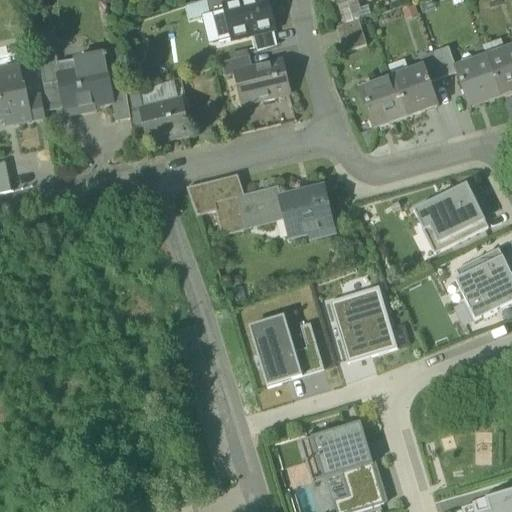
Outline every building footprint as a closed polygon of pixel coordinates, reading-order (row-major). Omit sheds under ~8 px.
[(189,21),(202,17),(210,15),(206,0),(186,7),(189,21)] [(210,17),(227,13),(225,6),(239,3),(238,0),(206,0),(210,15),(210,17)] [(233,39),(233,40),(252,36),(273,30),(265,0),(251,0),(239,3),(225,6),(227,13),(233,39)] [(340,6),(347,26),(359,22),(372,18),(368,7),(360,9),(357,0),(340,6)] [(202,17),(208,45),(233,39),(227,13),(210,17),(210,15),(202,17)] [(366,46),(359,22),(347,26),(337,29),(345,53),(366,46)] [(273,30),(252,36),(256,55),(278,48),(273,30)] [(483,47),(487,59),(505,53),(501,41),(483,47)] [(39,59),(55,56),(53,45),(37,47),(39,59)] [(449,50),(435,55),(421,60),(423,67),(429,84),(444,80),(458,75),(456,70),(449,50)] [(511,50),(505,53),(487,59),(501,98),(511,94),(511,50)] [(0,57),(0,77),(2,78),(1,73),(20,70),(17,54),(0,57)] [(63,106),(59,86),(58,77),(59,77),(57,67),(55,56),(39,59),(44,89),(48,114),(64,111),(63,106)] [(222,64),(225,79),(241,75),(241,73),(252,70),(249,57),(222,64)] [(470,109),(501,98),(487,59),(456,70),(458,75),(470,109)] [(387,67),(392,79),(409,73),(404,61),(387,67)] [(89,72),(87,62),(57,67),(59,77),(89,72)] [(241,75),(248,105),(289,96),(281,63),(252,70),(241,73),(241,75)] [(409,73),(392,79),(406,119),(437,108),(429,84),(423,67),(409,73)] [(0,123),(12,121),(14,127),(32,123),(28,101),(26,88),(24,89),(20,70),(1,73),(2,78),(4,93),(0,93),(0,123)] [(374,130),(406,119),(392,79),(360,90),(374,130)] [(139,93),(126,97),(124,80),(109,82),(113,104),(111,104),(114,123),(130,121),(133,142),(148,139),(141,111),(143,111),(139,93)] [(181,80),(139,93),(143,111),(180,101),(186,100),(181,80)] [(28,101),(32,123),(45,120),(41,99),(28,101)] [(148,139),(150,147),(166,143),(165,140),(189,134),(180,101),(143,111),(141,111),(148,139)] [(0,195),(11,193),(5,165),(0,166),(0,195)] [(237,179),(209,186),(188,191),(198,219),(216,214),(223,240),(247,234),(238,201),(243,200),(237,179)] [(456,245),(488,229),(467,186),(413,212),(422,231),(431,226),(439,242),(452,236),(456,245)] [(323,189),(281,200),(279,201),(286,223),(290,240),(310,235),(311,239),(335,233),(323,189)] [(247,234),(286,223),(279,201),(281,200),(278,190),(243,200),(238,201),(247,234)] [(431,226),(422,231),(434,255),(456,245),(452,236),(439,242),(431,226)] [(511,277),(499,250),(455,272),(459,280),(455,282),(465,301),(463,302),(474,325),(480,322),(479,321),(511,305),(511,277)] [(379,290),(329,305),(346,362),(370,355),(371,359),(397,351),(379,290)] [(284,319),(248,329),(266,390),(302,380),(295,354),(284,319)] [(310,326),(300,329),(307,351),(317,348),(310,326)] [(307,351),(295,354),(302,380),(324,373),(317,348),(307,351)] [(370,355),(346,362),(347,366),(371,359),(370,355)] [(361,424),(311,439),(317,460),(323,482),(342,476),(368,468),(362,446),(366,444),(361,424)] [(305,464),(317,460),(311,439),(299,443),(305,464)] [(373,467),(366,444),(362,446),(368,468),(373,467)] [(317,460),(305,464),(312,485),(323,482),(317,460)] [(370,476),(368,468),(342,476),(348,497),(333,502),(335,511),(361,511),(385,505),(375,475),(370,476)] [(342,476),(323,482),(330,503),(333,502),(348,497),(342,476)] [(511,511),(511,494),(486,502),(488,511),(511,511)] [(473,506),(474,511),(488,511),(486,502),(473,506)]
